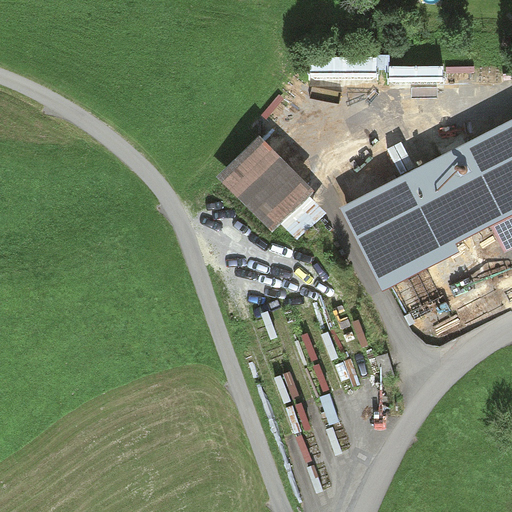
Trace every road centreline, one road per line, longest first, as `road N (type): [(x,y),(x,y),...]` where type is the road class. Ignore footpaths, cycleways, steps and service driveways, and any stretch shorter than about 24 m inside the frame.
road 1 (unclassified): [(0,76),(98,130),(161,190),(284,511)]
road 2 (unclassified): [(511,327),(428,395),(361,511)]
